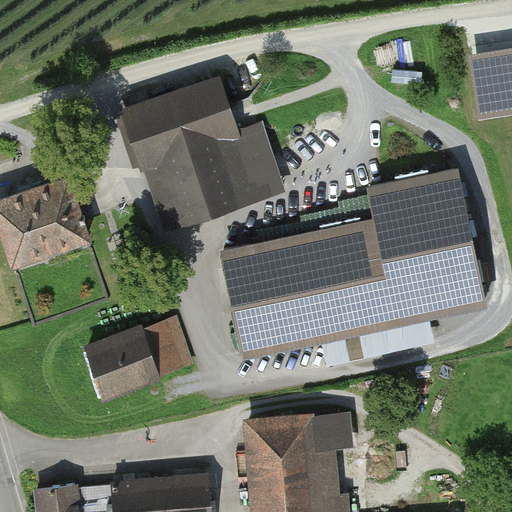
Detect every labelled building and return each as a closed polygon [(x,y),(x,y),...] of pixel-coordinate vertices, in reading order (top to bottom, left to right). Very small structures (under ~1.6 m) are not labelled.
[(511,107),(511,55),(474,62),(482,112),(511,107)] [(222,77),(112,111),(133,176),(148,172),(165,227),(247,202),(236,169),(263,160),(253,128),(239,132),(222,77)] [(68,173),(0,194),(0,218),(14,262),(90,237),(68,173)] [(456,173),(366,192),(372,221),(218,253),(240,356),(484,306),(456,173)] [(183,320),(84,351),(100,401),(198,371),(183,320)] [(352,410),(241,420),(248,511),(350,511),(350,494),(341,495),(336,447),(356,446),(352,410)] [(215,511),(212,472),(34,489),(36,511),(215,511)]
